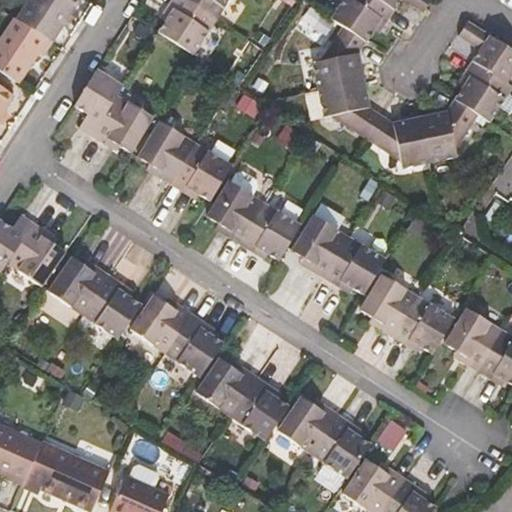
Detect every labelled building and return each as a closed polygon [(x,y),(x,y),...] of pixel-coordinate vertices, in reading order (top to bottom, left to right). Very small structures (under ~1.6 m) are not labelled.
[(28,0),(16,19),(52,42),(70,14),(80,0),(28,0)] [(216,20),(184,0),(172,0),(168,7),(173,10),(166,22),(158,33),(193,56),(216,20)] [(184,0),(216,20),(229,0),(184,0)] [(344,0),(332,19),(343,27),(366,42),(373,31),(381,20),(386,23),(394,10),(378,0),(344,0)] [(378,0),(394,10),(401,0),(402,0),(423,13),(432,0),(378,0)] [(173,10),(168,7),(161,19),(166,22),(173,10)] [(304,19),(315,27),(323,16),(311,8),(304,19)] [(0,71),(19,84),(38,54),(39,55),(42,57),(52,42),(16,19),(14,18),(0,38),(0,71)] [(381,20),(373,31),(378,34),(386,23),(381,20)] [(511,75),(511,50),(499,43),(468,22),(458,37),(480,51),(473,62),(506,84),(511,75)] [(366,42),(343,27),(321,62),(313,64),(318,91),(364,81),(358,54),(366,42)] [(511,50),(511,43),(503,38),(499,43),(511,50)] [(248,46),(243,56),(251,61),(257,51),(248,46)] [(477,115),(489,123),(511,88),(511,87),(506,84),(473,62),(464,75),(470,78),(462,89),(455,100),(477,115)] [(122,88),(96,72),(74,108),(87,116),(79,128),(92,137),(117,96),(122,88)] [(470,78),(464,75),(457,86),(462,89),(470,78)] [(364,81),(318,91),(324,118),(332,116),(366,139),(381,116),(370,109),(364,81)] [(0,116),(14,95),(0,85),(0,116)] [(117,96),(92,137),(105,145),(108,140),(120,147),(131,154),(153,118),(117,96)] [(447,112),(420,118),(429,164),(457,158),(455,150),(477,115),(455,100),(447,112)] [(393,124),(381,116),(366,139),(400,161),(402,169),(429,164),(420,118),(393,124)] [(171,185),(196,144),(160,122),(138,158),(150,165),(161,171),(158,177),(171,185)] [(210,202),(232,166),(196,144),(171,185),(184,193),(187,188),(199,195),(210,202)] [(161,171),(150,165),(146,170),(158,177),(161,171)] [(230,183),(229,182),(215,204),(207,217),(218,224),(230,231),(227,236),(240,244),(265,204),(251,196),(257,186),(256,181),(241,172),(236,173),(230,183)] [(383,183),(373,177),(368,184),(376,189),(378,190),(383,183)] [(376,189),(368,184),(360,196),(368,200),(376,189)] [(196,200),(199,195),(187,188),(184,193),(196,200)] [(301,226),(265,204),(240,244),(253,253),(256,248),(268,254),(279,261),(287,249),(301,226)] [(0,219),(0,270),(1,271),(7,263),(34,224),(21,215),(13,228),(0,219)] [(311,270),(324,278),(349,238),(313,216),(291,251),(303,258),(314,265),(311,270)] [(47,233),(34,224),(7,263),(42,287),(65,253),(54,245),(43,238),(47,233)] [(215,229),(227,236),(230,231),(218,224),(215,229)] [(43,238),(54,245),(58,240),(47,233),(43,238)] [(349,238),(324,278),(338,287),(341,281),(352,288),(364,295),(385,260),(349,238)] [(256,248),(253,253),(265,259),(268,254),(256,248)] [(48,292),(83,316),(110,277),(97,268),(94,273),(83,265),(72,258),(48,292)] [(300,263),(311,270),(314,265),(303,258),(300,263)] [(94,273),(97,268),(86,260),(83,265),(94,273)] [(393,338),(418,297),(382,275),(368,298),(360,311),(372,318),(383,324),(380,330),(393,338)] [(118,340),(142,306),(131,298),(120,290),(123,285),(110,277),(83,316),(118,340)] [(341,281),(338,287),(349,293),(352,288),(341,281)] [(120,290),(131,298),(134,293),(123,285),(120,290)] [(130,330),(165,354),(192,315),(179,306),(176,311),(165,303),(154,296),(130,330)] [(440,342),(454,319),(418,297),(393,338),(407,346),(409,341),(421,348),(433,355),(440,342)] [(176,311),(179,306),(168,298),(165,303),(176,311)] [(478,372),(502,331),(466,309),(445,345),(456,352),(468,358),(464,364),(478,372)] [(165,354),(200,378),(224,344),(213,336),(202,329),(205,324),(192,315),(165,354)] [(383,324),(372,318),(369,323),(380,330),(383,324)] [(202,329),(213,336),(216,331),(205,324),(202,329)] [(511,337),(502,331),(478,372),(491,380),(494,375),(506,382),(511,385),(511,337)] [(20,342),(13,338),(8,346),(15,351),(20,342)] [(409,341),(407,346),(418,353),(421,348),(409,341)] [(468,358),(456,352),(453,357),(464,364),(468,358)] [(195,393),(230,417),(257,378),(244,369),(241,374),(230,366),(219,359),(195,393)] [(241,374),(244,369),(233,361),(230,366),(241,374)] [(64,370),(52,362),(45,371),(58,379),(64,370)] [(502,387),(506,382),(494,375),(491,380),(502,387)] [(230,417),(265,441),(289,407),(278,399),(267,392),(270,387),(257,378),(230,417)] [(99,387),(89,382),(84,391),(93,397),(99,387)] [(267,392),(278,399),(281,394),(270,387),(267,392)] [(277,431),(312,455),(339,416),(327,407),(323,412),(312,405),(301,397),(277,431)] [(323,412),(327,407),(316,400),(312,405),(323,412)] [(347,479),(371,445),(360,437),(349,430),(352,425),(339,416),(312,455),(347,479)] [(8,478),(23,485),(42,444),(28,438),(0,424),(0,472),(9,476),(8,478)] [(349,430),(360,437),(363,432),(352,425),(349,430)] [(23,485),(22,487),(38,494),(40,489),(92,511),(110,472),(42,442),(42,444),(23,485)] [(343,494),(368,511),(381,511),(404,479),(392,470),(389,475),(377,468),(366,460),(343,494)] [(389,475),(392,470),(381,463),(377,468),(389,475)] [(161,511),(169,496),(126,476),(108,511),(161,511)] [(260,483),(247,476),(240,488),(253,495),(260,483)] [(381,511),(433,511),(436,508),(425,500),(414,493),(417,489),(417,488),(404,479),(381,511)] [(414,493),(425,500),(428,495),(417,488),(417,489),(414,493)]
